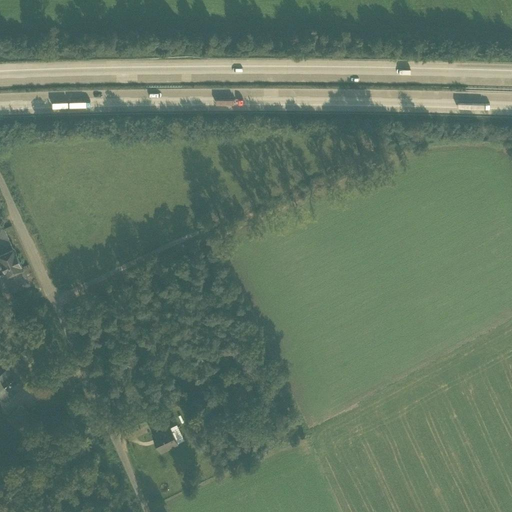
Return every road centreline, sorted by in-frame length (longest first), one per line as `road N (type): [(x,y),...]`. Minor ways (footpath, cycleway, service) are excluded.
road 1 (motorway): [(0,98),(511,99)]
road 2 (motorway): [(511,75),(0,75)]
road 3 (unclassified): [(144,511),(0,186)]
